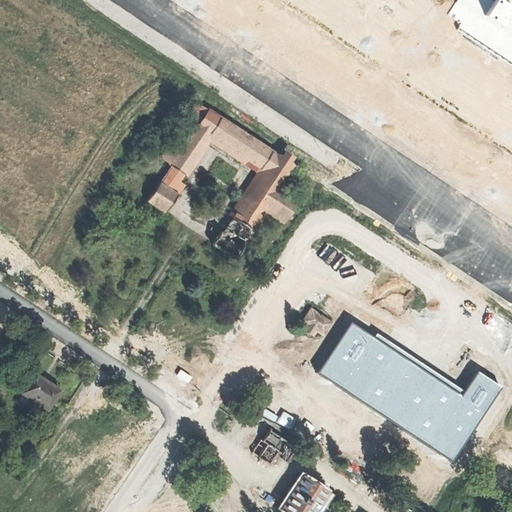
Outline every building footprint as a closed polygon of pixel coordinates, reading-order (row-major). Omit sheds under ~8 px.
[(454,3),(449,0),(272,0),(511,159),(511,65),(457,30),(462,24),(447,14),(454,3)] [(511,0),(455,0),(454,3),(447,14),(462,24),(457,30),(511,65),(511,0)] [(158,160),(154,166),(144,159),(125,187),(146,202),(158,183),(165,174),(203,117),(207,111),(196,104),(158,160)] [(207,111),(203,117),(215,125),(219,119),(207,111)] [(203,117),(165,174),(179,182),(210,138),(217,126),(215,125),(203,117)] [(217,126),(266,158),(267,159),(271,153),(219,119),(215,125),(217,126)] [(266,158),(217,126),(210,138),(259,170),(266,158)] [(154,166),(158,160),(149,152),(144,159),(154,166)] [(271,153),(267,159),(290,174),(294,168),(271,153)] [(266,158),(259,170),(260,175),(280,189),(290,174),(267,159),(266,158)] [(165,174),(158,183),(177,195),(183,185),(179,182),(165,174)] [(222,234),(242,247),(265,212),(279,191),(280,189),(260,175),(222,234)] [(158,183),(146,202),(164,214),(177,195),(158,183)] [(279,191),(265,212),(283,223),(296,202),(279,191)] [(211,245),(235,260),(243,247),(242,247),(222,234),(220,232),(211,245)] [(391,250),(407,262),(415,252),(399,240),(391,250)] [(409,294),(417,279),(386,263),(378,278),(409,294)] [(439,292),(449,292),(448,275),(438,275),(439,292)] [(302,322),(306,325),(316,332),(323,336),(332,323),(310,309),(302,322)] [(459,396),(348,323),(316,373),(451,462),(500,387),(476,371),(459,396)] [(316,332),(306,325),(303,330),(313,336),(316,332)] [(21,393),(22,394),(33,401),(46,410),(59,390),(34,373),(21,393)] [(33,401),(22,394),(18,400),(29,407),(33,401)] [(269,429),(262,440),(262,441),(266,444),(277,452),(281,454),(288,443),(284,440),(273,432),(269,429)] [(261,453),(266,444),(262,441),(262,440),(260,439),(252,452),(258,457),(258,454),(261,453)] [(277,452),(266,444),(261,453),(258,454),(258,457),(258,460),(262,460),(269,465),(277,452)] [(280,509),(283,511),(314,511),(319,504),(327,492),(302,476),(280,509)] [(195,511),(164,491),(149,511),(195,511)]
